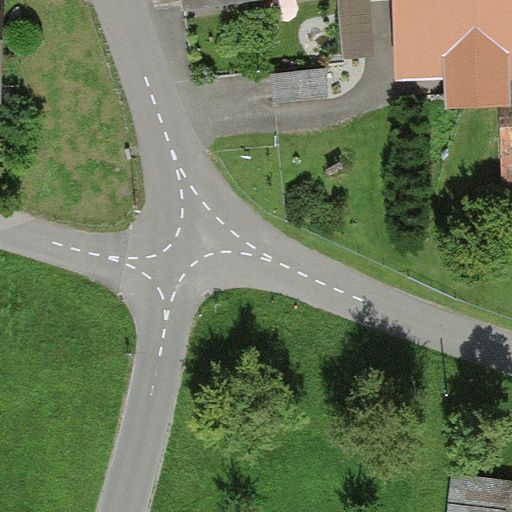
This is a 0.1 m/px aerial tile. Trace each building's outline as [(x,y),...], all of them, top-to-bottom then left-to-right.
[(0,0),(0,92),(9,93),(15,0),(0,0)] [(178,0),(181,17),(282,0),(178,0)] [(511,0),(428,0),(429,71),(479,70),(480,108),(511,107),(511,0)] [(338,72),(273,78),(276,108),(340,102),(338,72)] [(511,511),(511,480),(460,474),(455,511),(511,511)]
